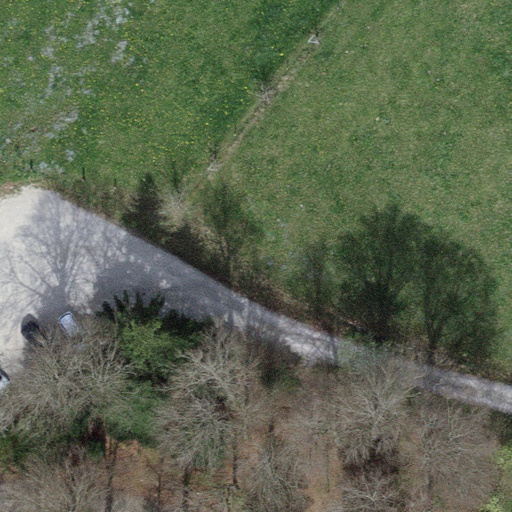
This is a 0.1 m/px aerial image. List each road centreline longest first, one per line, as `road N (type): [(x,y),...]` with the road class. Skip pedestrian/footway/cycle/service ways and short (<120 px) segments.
road 1 (track): [(0,225),(36,221),(86,233),(318,345),(511,400)]
road 2 (track): [(161,511),(78,497),(0,496)]
